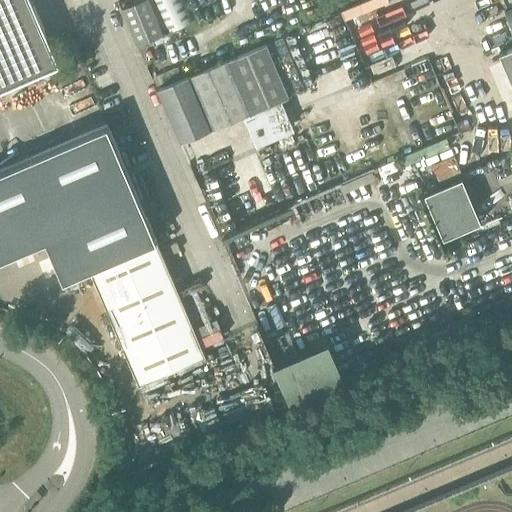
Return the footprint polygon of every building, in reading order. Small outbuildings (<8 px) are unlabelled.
[(0,0),(0,89),(60,64),(32,0),(0,0)] [(139,0),(121,8),(137,45),(164,33),(150,0),(139,0)] [(154,0),(169,32),(195,20),(185,0),(154,0)] [(180,139),(288,94),(266,43),(159,88),(180,139)] [(511,47),(500,52),(511,81),(511,47)] [(91,269),(140,383),(206,356),(107,125),(0,170),(0,259),(46,240),(64,281),(91,269)] [(395,160),(379,167),(382,175),(399,168),(395,160)] [(441,240),(482,222),(462,177),(421,195),(441,240)]
